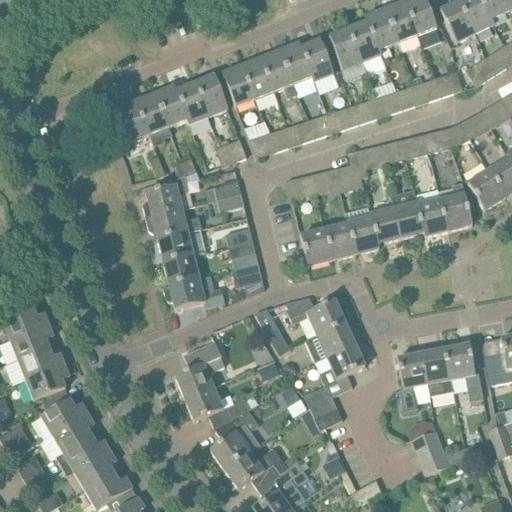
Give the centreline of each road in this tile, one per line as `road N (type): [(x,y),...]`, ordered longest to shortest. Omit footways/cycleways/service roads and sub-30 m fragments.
road 1 (unclassified): [(112,371),(277,295),(353,281),(374,329),(511,310)]
road 2 (residential): [(11,123),(335,0)]
road 3 (residential): [(112,371),(11,123)]
road 4 (residential): [(194,511),(112,371)]
